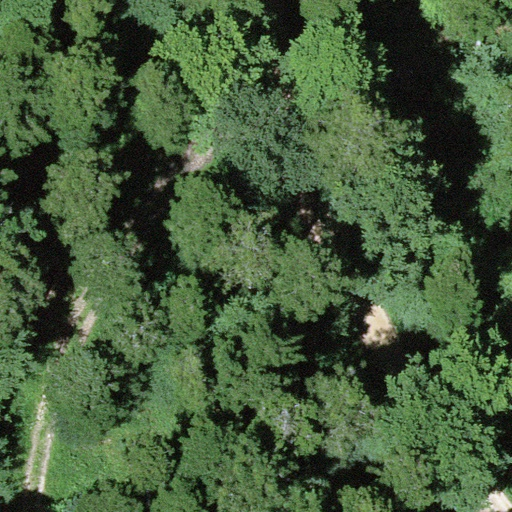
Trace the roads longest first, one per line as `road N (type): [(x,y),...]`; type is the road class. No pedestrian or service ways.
road 1 (track): [(265,0),(298,160),(345,281),(501,511)]
road 2 (track): [(130,0),(0,297)]
